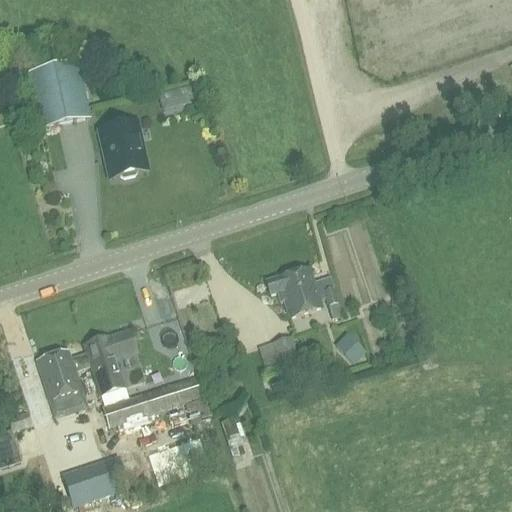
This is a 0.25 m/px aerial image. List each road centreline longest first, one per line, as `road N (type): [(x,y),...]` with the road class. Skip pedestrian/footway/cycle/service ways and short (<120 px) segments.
road 1 (tertiary): [(0,296),(511,130)]
road 2 (track): [(343,184),(292,0)]
